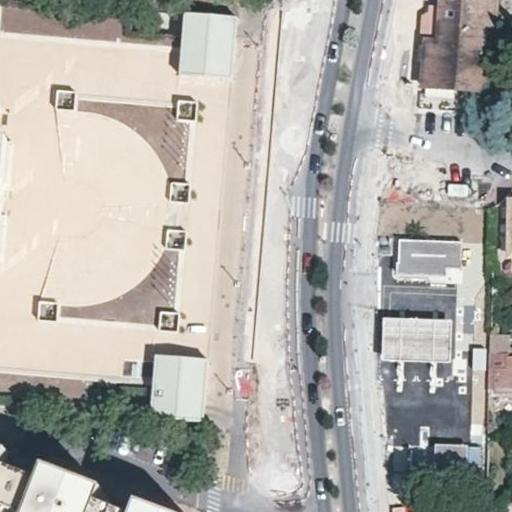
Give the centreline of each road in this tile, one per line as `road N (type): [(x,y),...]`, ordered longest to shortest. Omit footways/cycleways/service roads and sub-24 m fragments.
road 1 (primary): [(338,0),(308,189),(304,273),(319,511)]
road 2 (residential): [(279,0),(235,509)]
road 3 (primary): [(357,511),(342,274),(361,125)]
road 4 (residential): [(35,440),(54,437),(235,509)]
road 5 (residential): [(511,157),(361,125)]
road 6 (primary): [(361,125),(384,0)]
